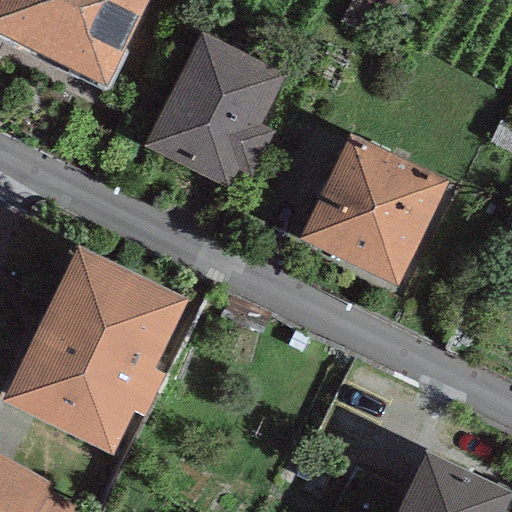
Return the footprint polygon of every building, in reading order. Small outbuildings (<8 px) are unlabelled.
[(143,0),(0,0),(0,27),(104,79),(143,0)] [(398,25),(410,0),(365,0),(362,7),(398,25)] [(284,71),(200,29),(143,143),(228,186),(237,168),(250,175),(273,128),(259,121),(284,71)] [(447,176),(349,129),(299,233),(396,280),(447,176)] [(188,292),(79,239),(3,395),(113,448),(188,292)] [(499,511),(511,488),(420,447),(390,511),(499,511)] [(54,485),(0,453),(0,511),(84,511),(50,492),(54,485)]
